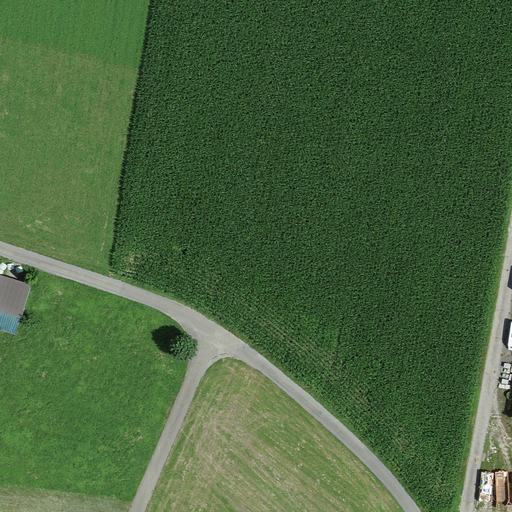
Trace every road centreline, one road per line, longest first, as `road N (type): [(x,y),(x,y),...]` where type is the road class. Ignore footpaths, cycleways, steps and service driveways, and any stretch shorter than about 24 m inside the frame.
road 1 (track): [(410,511),(332,423),(211,331),(160,302),(0,249)]
road 2 (track): [(459,511),(511,237)]
road 3 (track): [(211,331),(138,511)]
